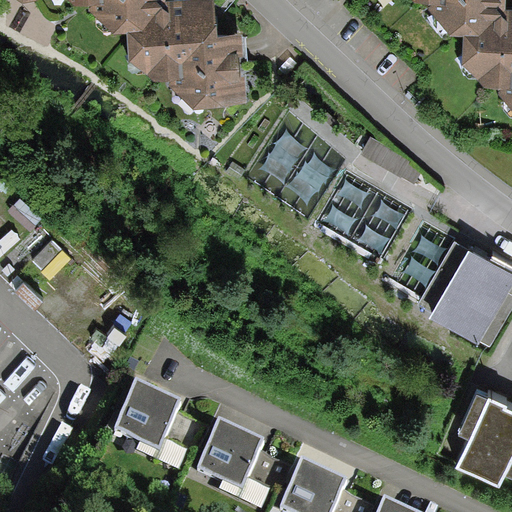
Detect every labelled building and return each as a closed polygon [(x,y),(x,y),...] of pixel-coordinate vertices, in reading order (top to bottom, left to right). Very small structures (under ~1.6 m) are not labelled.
[(194,113),(248,105),(244,37),(220,38),(217,0),(66,0),(74,7),(90,6),(90,12),(116,36),(128,35),(130,62),(157,83),(167,82),(168,90),(194,113)] [(511,111),(511,11),(507,12),(507,0),(413,0),(416,3),(429,4),(428,10),(450,36),(466,37),(464,65),(485,88),(499,89),(499,96),(511,111)] [(373,131),(363,148),(401,170),(411,152),(373,131)] [(511,273),(494,263),(470,249),(433,312),(483,341),(511,290),(511,273)] [(116,429),(162,448),(183,399),(152,386),(138,380),(116,429)] [(501,481),(511,452),(511,398),(504,395),(506,390),(490,384),(477,416),(458,465),(501,481)] [(180,413),(170,433),(189,442),(199,423),(180,413)] [(199,469),(244,488),(265,439),(233,425),(220,420),(199,469)] [(262,456),(255,476),(274,483),(281,462),(262,456)] [(282,508),(291,511),(333,511),(348,478),(316,464),(303,459),(282,508)] [(378,511),(414,511),(401,506),(384,499),(378,511)]
